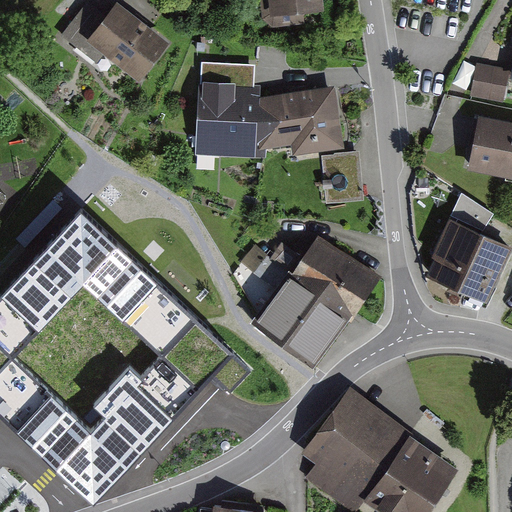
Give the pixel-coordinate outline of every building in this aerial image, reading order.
[(346,0),(284,0),(287,22),(348,14),(346,0)] [(171,43),(118,2),(103,22),(84,7),(61,37),(97,64),(105,54),(141,82),(171,43)] [(334,93),(260,103),(261,89),(252,88),(253,69),(202,65),(200,155),(264,158),(265,147),(295,144),(296,154),(341,148),(334,93)] [(511,93),(511,76),(483,69),(474,99),(508,109),(511,93)] [(511,124),(495,121),(487,174),(511,178),(511,124)] [(323,157),(326,202),(360,200),(357,155),(323,157)] [(71,202),(60,192),(15,239),(26,250),(71,202)] [(252,369),(82,211),(0,298),(0,390),(102,486),(209,372),(219,382),(230,392),(252,369)] [(511,229),(494,219),(486,232),(510,246),(511,243),(511,229)] [(508,255),(456,231),(433,280),(486,304),(508,255)] [(253,326),(314,371),(350,322),(352,324),(383,277),(319,236),(301,260),(282,245),(273,257),(257,245),(242,262),(278,292),(253,326)] [(421,511),(452,470),(348,395),(309,449),(323,459),(309,477),(356,510),(367,495),(390,511),(421,511)]
